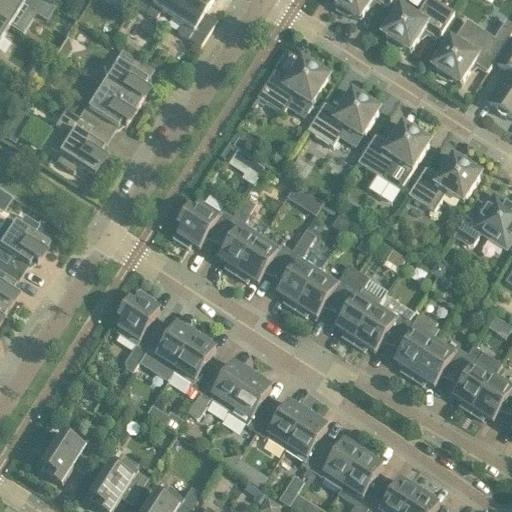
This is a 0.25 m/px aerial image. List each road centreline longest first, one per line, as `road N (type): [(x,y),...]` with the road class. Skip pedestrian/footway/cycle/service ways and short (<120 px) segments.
road 1 (residential): [(504,156),(262,0)]
road 2 (residential): [(262,0),(106,238)]
road 3 (residential): [(315,372),(354,381),(511,472)]
road 4 (residential): [(315,372),(137,256)]
road 5 (residential): [(106,238),(0,410)]
road 6 (residential): [(499,511),(339,403)]
